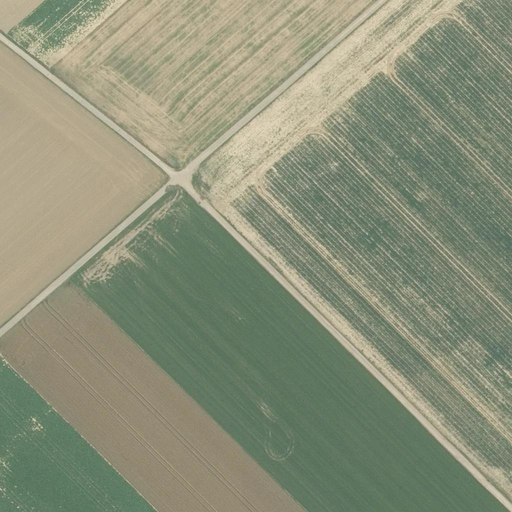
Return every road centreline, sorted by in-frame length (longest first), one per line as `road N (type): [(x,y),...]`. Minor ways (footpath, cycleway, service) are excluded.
road 1 (track): [(175,178),(511,510)]
road 2 (track): [(175,178),(381,0)]
road 3 (track): [(0,331),(175,178)]
road 4 (track): [(0,38),(175,178)]
